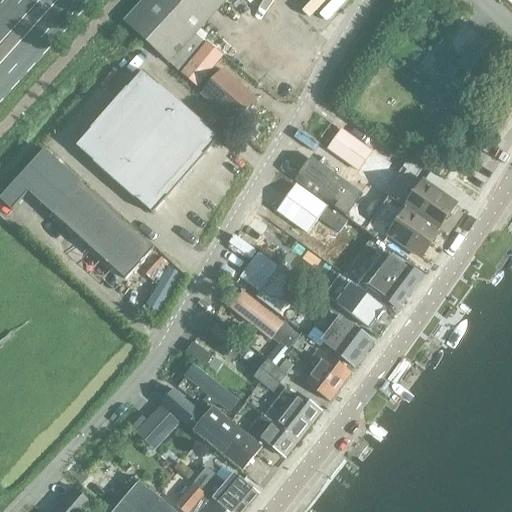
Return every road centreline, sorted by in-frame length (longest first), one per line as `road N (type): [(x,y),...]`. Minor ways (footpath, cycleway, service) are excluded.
road 1 (unclassified): [(13,511),(156,355),(362,0)]
road 2 (unclassified): [(273,511),(445,286),(511,180)]
